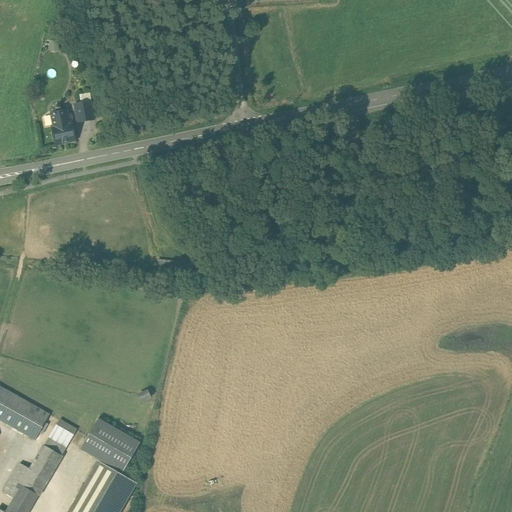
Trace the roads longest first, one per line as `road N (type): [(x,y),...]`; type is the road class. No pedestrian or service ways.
road 1 (tertiary): [(511,72),(244,126)]
road 2 (tertiary): [(244,126),(0,178)]
road 3 (residential): [(244,126),(225,0)]
